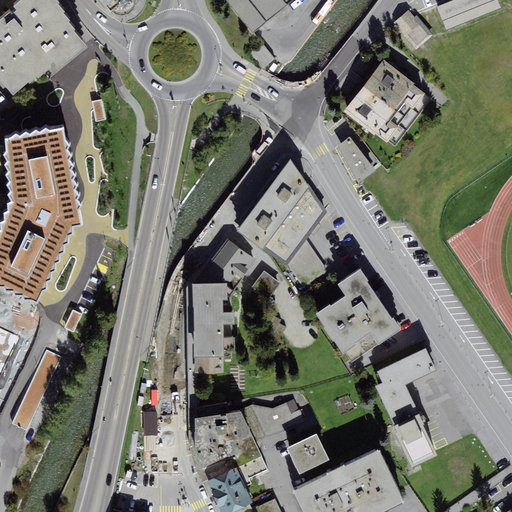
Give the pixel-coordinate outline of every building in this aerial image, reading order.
[(0,75),(14,91),(29,79),(30,80),(37,73),(39,75),(51,64),(49,62),(51,60),(54,58),(58,62),(64,56),(67,59),(75,52),(79,49),(87,42),(74,27),(76,26),(69,18),(71,17),(64,9),(65,8),(59,1),(59,0),(17,0),(14,3),(17,6),(12,11),(10,8),(0,16),(0,75)] [(104,0),(115,11),(124,12),(133,9),(139,1),(138,0),(104,0)] [(226,0),(253,32),(292,0),(226,0)] [(447,0),(436,5),(446,30),(502,7),(498,0),(447,0)] [(416,49),(434,34),(417,14),(415,16),(408,9),(394,21),(405,34),(404,35),(416,49)] [(262,42),(250,52),(262,68),(275,58),(262,42)] [(384,59),(345,109),(386,141),(425,92),(384,59)] [(11,135),(5,136),(6,149),(2,153),(9,207),(0,230),(0,327),(26,340),(75,231),(75,226),(85,224),(81,208),(83,201),(71,142),(67,138),(64,124),(51,127),(46,125),(17,130),(11,135)] [(337,144),(359,180),(376,168),(350,134),(337,144)] [(250,207),(237,225),(285,261),(314,223),(325,208),(309,187),(288,158),(273,177),(250,207)] [(209,264),(229,282),(237,272),(242,276),(255,258),(229,238),(209,264)] [(392,314),(390,316),(365,278),(367,277),(359,265),(336,280),(344,292),(329,302),(328,300),(313,310),(341,351),(356,341),(354,338),(369,328),(377,341),(400,325),(392,314)] [(265,271),(252,288),(268,300),(281,283),(265,271)] [(226,288),(226,280),(192,281),(192,290),(192,302),(193,313),(194,336),(195,370),(223,369),(222,358),(232,357),(231,346),(235,346),(235,333),(224,333),(223,318),(235,318),(235,307),(223,307),(223,294),(226,294),(226,288)] [(377,369),(382,380),(375,383),(394,422),(417,411),(402,382),(434,366),(424,346),(377,369)] [(250,430),(239,406),(195,414),(195,443),(201,464),(236,446),(232,438),(250,430)] [(144,436),(158,436),(158,411),(144,411),(144,436)] [(393,423),(396,430),(394,430),(411,463),(435,451),(420,421),(422,420),(418,411),(417,411),(394,422),(393,423)] [(315,431),(286,445),(299,471),(327,457),(315,431)] [(377,449),(292,490),(302,511),(374,511),(401,499),(377,449)] [(236,465),(207,479),(209,482),(215,496),(221,508),(222,511),(226,511),(253,498),(236,465)]
